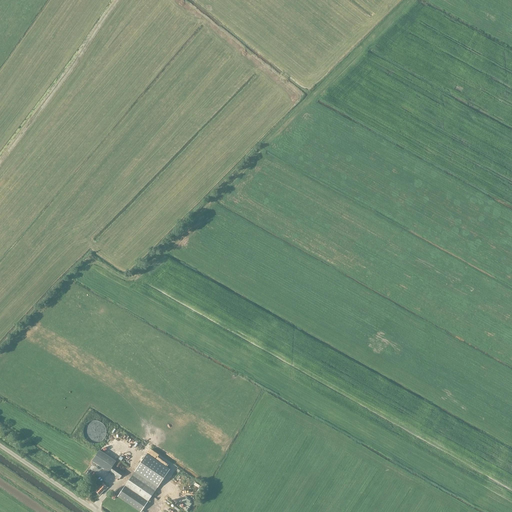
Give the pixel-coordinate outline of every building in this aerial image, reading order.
[(88,441),(91,442),(94,443),(97,443),(101,442),(103,439),(105,436),(106,433),(106,430),(105,427),(103,424),(101,422),(98,421),(95,420),(92,421),(89,422),(86,424),(85,427),(84,430),(83,433),(84,436),(86,438),(88,441)] [(116,462),(99,451),(91,462),(108,473),(116,462)] [(146,454),(134,472),(157,488),(169,469),(146,454)] [(124,473),(114,466),(110,472),(120,479),(124,473)] [(132,475),(117,497),(139,511),(140,511),(155,491),(132,475)] [(101,486),(96,492),(99,495),(104,490),(105,491),(108,488),(103,483),(100,486),(101,486)] [(181,491),(176,495),(187,506),(191,501),(181,491)]
